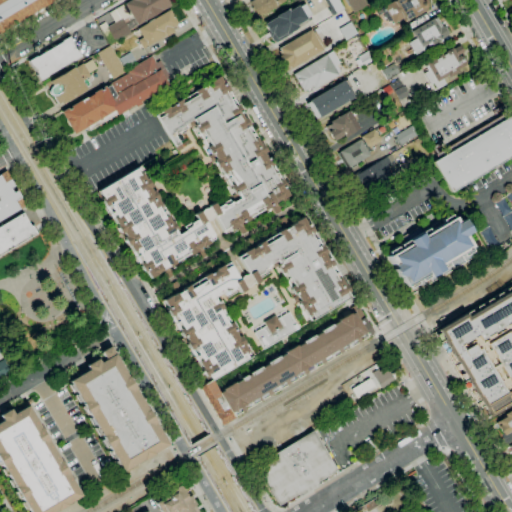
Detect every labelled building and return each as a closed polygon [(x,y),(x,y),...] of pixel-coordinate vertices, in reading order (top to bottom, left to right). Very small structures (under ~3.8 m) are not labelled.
[(0,0),(0,33),(57,1),(56,0),(0,0)] [(137,25),(124,4),(130,0),(167,0),(170,5),(137,25)] [(258,18),(249,2),(252,0),(273,0),(277,7),(258,18)] [(333,15),(332,14),(330,15),(326,7),(327,6),(323,0),(338,0),(344,9),(333,15)] [(353,14),(344,0),(363,0),(367,6),(353,14)] [(393,24),(391,20),(388,22),(380,9),(393,1),(395,0),(426,0),(428,2),(426,10),(414,18),(412,15),(406,18),(405,16),(402,18),(403,18),(393,24)] [(110,44),(99,26),(105,23),(107,26),(115,22),(109,12),(122,4),(129,16),(123,19),(130,32),(115,40),(116,41),(110,44)] [(276,42),(275,42),(274,42),(273,41),(272,41),(272,40),(271,39),(267,32),(269,31),(264,24),(275,17),(274,16),(288,8),(289,10),(297,5),(298,7),(303,4),(310,15),(305,18),(306,19),(296,25),(297,27),(290,32),(291,33),(278,41),(277,42),(276,42)] [(143,50),(137,40),(142,37),(137,29),(169,9),(178,24),(171,27),(174,32),(165,37),(164,36),(148,45),(149,46),(143,50)] [(414,55),(407,43),(415,38),(411,31),(433,18),(433,19),(436,18),(441,27),(442,26),(447,35),(439,39),(440,40),(431,45),(429,42),(423,46),(424,49),(414,55)] [(345,40),(338,29),(350,22),(357,33),(345,40)] [(290,69),(289,67),(288,68),(285,64),(284,65),(278,56),(281,55),(278,51),(279,50),(278,48),(310,29),(312,33),(314,31),(324,47),(321,49),(322,50),(290,69)] [(40,81),(36,75),(37,74),(32,66),(31,67),(28,61),(35,56),(36,57),(61,42),(60,41),(68,36),(72,43),(71,43),(76,50),(80,56),(73,61),(72,60),(46,75),(47,77),(40,81)] [(112,79),(97,53),(109,45),(124,72),(112,79)] [(433,91),(423,73),(426,71),(424,67),(426,65),(425,63),(451,48),(452,49),(459,45),(463,52),(458,55),(460,57),(462,56),(467,64),(457,69),(459,72),(448,78),(447,75),(442,78),(445,84),(433,91)] [(312,92),(309,88),(303,91),(293,74),(331,51),(339,63),(336,65),(341,73),(319,86),(320,87),(312,92)] [(125,69),(118,58),(130,52),(136,63),(125,69)] [(74,134),(60,112),(104,86),(105,88),(111,84),(110,84),(128,73),(126,71),(151,56),(155,63),(159,60),(170,78),(167,79),(168,81),(166,82),(168,85),(143,100),(144,101),(140,103),(141,104),(136,107),(134,105),(117,115),(116,114),(89,130),(86,127),(74,134)] [(48,91),(44,84),(49,80),(50,81),(73,67),(74,68),(82,63),(82,64),(91,59),(96,68),(88,73),(89,76),(90,75),(92,79),(87,82),(89,85),(85,87),(86,88),(62,102),(61,101),(57,104),(52,96),(51,95),(50,95),(50,94),(49,94),(49,93),(48,93),(48,92),(48,91)] [(188,223),(189,223),(195,220),(192,214),(198,211),(199,212),(201,211),(201,210),(204,208),(205,208),(208,207),(207,206),(212,203),(215,208),(220,205),(221,203),(227,199),(229,202),(230,201),(231,203),(238,198),(236,194),(233,195),(229,187),(230,186),(218,167),(217,168),(212,161),(210,162),(207,157),(210,155),(205,148),(206,147),(198,133),(197,133),(192,126),(190,127),(187,122),(184,124),(186,128),(180,131),(179,131),(173,135),(178,144),(174,146),(155,115),(161,112),(160,111),(168,106),(169,107),(173,105),(172,104),(180,99),(180,100),(194,92),(194,91),(201,87),(201,88),(211,82),(210,81),(218,76),(223,84),(225,84),(229,91),(228,92),(236,105),(237,105),(242,112),(240,113),(243,118),(245,117),(250,125),(249,126),(260,144),(261,143),(266,151),(264,153),(267,159),(269,157),(273,165),(272,166),(280,179),(281,178),(286,186),(284,188),(289,195),(281,200),(280,199),(275,202),(280,211),(275,214),(270,206),(263,210),(261,206),(247,215),(249,219),(242,223),(246,231),(241,234),(236,226),(229,231),(228,230),(223,233),(213,216),(211,217),(210,219),(207,221),(206,220),(203,222),(213,238),(208,242),(208,243),(202,247),(206,255),(201,259),(196,250),(189,255),(187,251),(173,259),(175,263),(168,267),(173,276),(167,279),(162,270),(157,273),(157,274),(150,278),(145,271),(143,272),(139,264),(140,264),(128,245),(127,246),(122,238),(125,237),(122,233),(120,234),(115,226),(117,225),(105,206),(104,207),(100,199),(102,198),(97,191),(137,167),(144,179),(146,178),(151,186),(149,187),(151,191),(153,190),(158,198),(156,199),(170,222),(171,222),(176,230),(174,231),(177,235),(184,231),(183,229),(184,229),(182,226),(188,223)] [(314,119),(305,104),(309,101),(309,100),(343,80),(353,98),(319,118),(318,117),(314,119)] [(398,101),(392,89),(401,85),(407,96),(398,101)] [(334,141),(330,134),(329,134),(325,127),(330,124),(329,122),(340,115),(341,115),(348,110),(359,128),(345,137),(343,135),(334,141)] [(511,154),(451,192),(433,162),(510,115),(511,118),(511,154)] [(400,146),(394,135),(411,125),(417,136),(400,146)] [(349,168),(339,151),(359,139),(360,140),(361,139),(360,137),(373,129),(381,141),(370,147),(371,150),(367,152),(369,155),(349,168)] [(367,190),(363,182),(360,183),(356,174),(390,154),(394,161),(387,165),(389,167),(387,168),(388,170),(384,181),(367,190)] [(0,220),(0,173),(4,171),(14,186),(10,189),(12,193),(16,191),(20,197),(19,198),(24,206),(19,209),(0,220)] [(511,209),(511,190),(503,197),(511,209)] [(0,254),(0,225),(22,213),(30,227),(31,226),(35,233),(0,254)] [(387,252),(396,247),(398,250),(401,248),(399,245),(407,240),(420,233),(427,228),(429,232),(443,223),(441,220),(450,215),(452,218),(454,217),(457,223),(463,219),(470,231),(464,235),(472,247),(470,248),(472,251),(463,256),(461,253),(447,262),(448,265),(442,269),(429,277),(421,281),(419,278),(416,280),(417,283),(409,289),(407,286),(406,286),(400,278),(399,276),(397,275),(393,269),(393,266),(393,265),(388,256),(389,255),(387,252)] [(262,273),(261,272),(256,276),(259,281),(253,284),(252,283),(250,284),(249,285),(247,287),(245,287),(243,288),(244,289),(239,292),(236,287),(230,291),(230,292),(224,296),(221,292),(213,297),(215,302),(218,301),(222,308),(221,309),(229,323),(231,322),(235,330),(233,331),(237,337),(239,335),(244,344),(242,344),(247,352),(246,352),(249,357),(210,380),(207,376),(205,377),(200,369),(201,369),(197,362),(197,361),(190,350),(189,350),(185,343),(187,342),(184,337),(182,338),(178,331),(179,330),(171,316),(170,317),(165,309),(167,308),(162,300),(170,295),(171,296),(177,293),(184,290),(183,288),(188,285),(188,286),(202,277),(202,276),(208,273),(208,274),(214,271),(213,269),(221,265),(222,266),(228,263),(238,279),(240,278),(240,277),(243,275),(245,275),(247,274),(237,257),(243,254),(242,252),(250,248),(251,249),(255,246),(254,245),(262,241),(263,242),(276,234),(276,232),(283,228),(284,229),(289,226),(294,223),(293,222),(301,217),(306,225),(308,223),(313,231),(311,232),(320,246),(321,245),(326,253),(324,254),(326,258),(328,257),(332,265),(331,266),(342,284),(344,283),(349,292),(346,293),(349,297),(312,319),(309,315),(306,316),(302,309),(301,310),(296,302),(294,303),(291,297),(293,296),(288,288),(289,287),(281,273),(280,274),(275,266),(273,268),(270,263),(267,265),(268,265),(267,266),(269,269),(262,273)] [(511,402),(485,419),(480,410),(479,411),(433,333),(466,313),(467,313),(468,312),(469,312),(470,311),(471,311),(472,310),(473,310),(474,309),(475,309),(475,308),(476,307),(477,307),(478,306),(479,306),(480,305),(481,305),(482,304),(483,303),(484,303),(485,302),(486,302),(487,301),(488,300),(489,299),(490,299),(491,298),(492,298),(493,297),(494,296),(495,296),(496,295),(497,294),(498,293),(499,293),(500,292),(501,292),(502,291),(503,290),(504,290),(504,289),(505,288),(506,288),(507,287),(508,287),(509,286),(510,285),(511,285),(511,284),(511,283),(511,402)] [(221,425),(198,387),(211,379),(219,392),(222,391),(221,389),(233,382),(234,384),(240,380),(239,379),(245,375),(245,377),(249,374),(248,373),(259,367),(260,368),(267,364),(266,363),(277,356),(278,357),(284,353),(283,352),(295,345),(296,346),(302,343),(301,342),(312,335),(313,336),(320,332),(319,331),(330,324),(331,326),(337,322),(337,320),(349,313),(347,310),(354,306),(356,309),(358,307),(364,317),(363,317),(373,333),(366,337),(366,336),(232,416),(233,418),(221,425)] [(262,349),(252,333),(264,326),(262,322),(273,315),(275,319),(287,312),(296,328),(262,349)] [(105,448),(101,441),(103,439),(100,435),(98,436),(94,429),(96,428),(94,426),(93,427),(88,419),(90,418),(87,414),(85,415),(81,407),(83,406),(80,402),(79,403),(74,396),(76,395),(75,393),(73,393),(68,386),(70,385),(68,381),(87,370),(85,365),(96,359),(99,363),(104,360),(99,352),(109,346),(114,354),(113,354),(167,445),(153,453),(153,454),(142,461),(141,460),(122,472),(120,469),(118,470),(114,462),(115,461),(114,459),(112,460),(108,452),(110,451),(107,447),(105,448)] [(0,378),(0,361),(10,356),(17,369),(0,378)] [(381,388),(372,372),(385,365),(394,381),(381,388)] [(356,398),(350,389),(367,379),(372,387),(356,398)] [(80,496),(66,505),(56,511),(55,511),(53,511),(29,511),(27,509),(25,510),(21,503),(23,502),(20,498),(19,498),(18,498),(16,499),(13,494),(17,492),(14,487),(12,487),(8,481),(10,480),(7,476),(5,476),(1,470),(3,469),(0,465),(0,422),(2,421),(0,418),(0,414),(9,409),(12,414),(26,406),(80,496)] [(511,430),(503,435),(500,430),(499,430),(495,423),(497,422),(497,421),(505,417),(503,414),(511,409),(511,430)] [(336,470),(316,482),(317,485),(299,496),(297,494),(277,506),(253,466),(311,431),(336,470)] [(172,493),(181,488),(188,501),(191,499),(195,505),(191,508),(193,511),(162,511),(158,504),(173,495),(172,493)]
